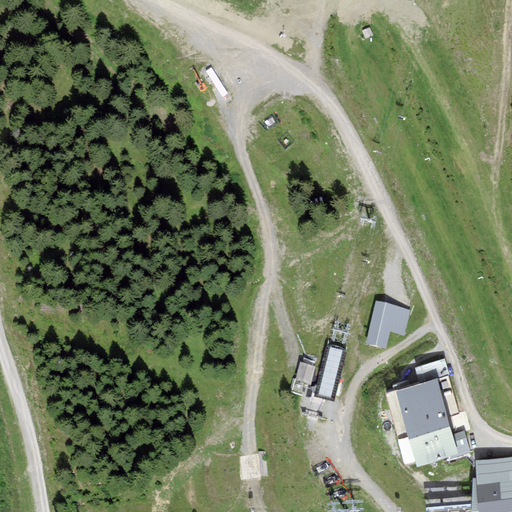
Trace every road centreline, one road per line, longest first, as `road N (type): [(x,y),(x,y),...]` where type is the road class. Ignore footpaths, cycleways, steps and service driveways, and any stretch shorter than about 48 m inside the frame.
road 1 (track): [(511,442),(487,432),(472,414),(354,131),(309,79),(268,49),(165,0)]
road 2 (track): [(368,276),(325,350),(307,419),(394,511)]
road 3 (track): [(385,200),(354,319),(344,446),(350,469)]
road 4 (track): [(0,330),(43,511)]
